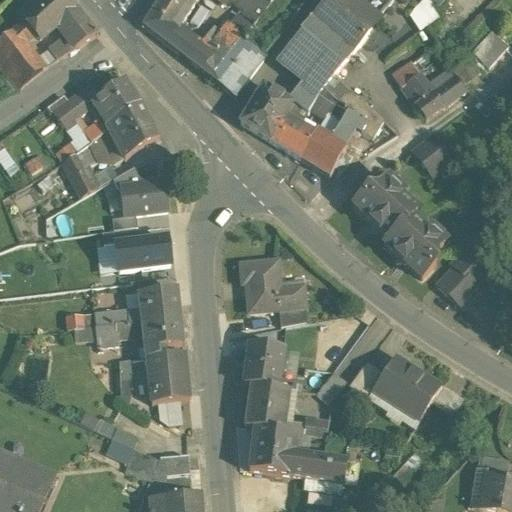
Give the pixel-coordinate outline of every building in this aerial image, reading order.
[(67,0),(36,0),(19,16),(27,26),(36,36),(41,42),(57,27),(76,9),(67,0)] [(189,6),(178,0),(160,0),(143,28),(177,55),(188,41),(178,33),(193,9),(189,6)] [(192,0),(189,6),(193,9),(199,0),(192,0)] [(232,0),(229,5),(239,14),(255,27),(258,23),(275,0),(232,0)] [(360,8),(349,0),(332,0),(327,6),(346,23),(360,8)] [(440,19),(429,2),(410,15),(421,32),(440,19)] [(304,85),(290,107),(291,108),(285,119),(298,127),(306,117),(315,103),(326,88),(332,81),(362,45),(376,18),(369,11),(369,10),(368,8),(367,7),(365,7),(364,7),(362,8),(361,9),(360,8),(346,23),(327,6),(311,24),(312,26),(279,65),(304,85)] [(379,12),(374,6),(369,11),(376,18),(379,12)] [(76,9),(57,27),(65,39),(75,52),(97,38),(76,9)] [(255,27),(239,14),(228,27),(227,27),(229,29),(230,28),(248,42),(245,46),(262,59),(277,40),(258,23),(255,27)] [(27,26),(14,36),(23,46),(36,36),(27,26)] [(222,38),(213,31),(199,50),(188,41),(177,55),(234,101),(264,61),(262,59),(245,46),(248,42),(230,28),(229,29),(222,38)] [(507,49),(490,34),(472,55),(488,71),(507,49)] [(14,36),(0,46),(0,71),(18,93),(44,72),(23,46),(14,36)] [(58,64),(75,52),(65,39),(49,51),(58,64)] [(417,39),(404,46),(409,53),(421,45),(417,39)] [(467,61),(453,44),(435,58),(449,76),(450,75),(454,72),(467,62),(467,61)] [(467,62),(454,72),(463,84),(465,86),(479,75),(468,61),(467,61),(467,62)] [(411,67),(393,78),(401,90),(418,79),(419,79),(411,67)] [(463,84),(454,72),(450,75),(455,81),(461,88),(463,84)] [(446,86),(436,94),(431,86),(426,89),(418,79),(401,90),(400,91),(414,110),(425,124),(456,100),(447,87),(446,86)] [(337,85),(332,81),(326,88),(331,92),(336,87),(337,85)] [(461,88),(455,81),(450,84),(460,97),(465,94),(461,88)] [(97,102),(95,103),(110,127),(143,107),(127,82),(97,102)] [(460,97),(450,84),(447,87),(456,100),(460,97)] [(331,92),(326,88),(315,103),(306,117),(321,127),(330,113),(334,109),(346,97),(336,87),(331,92)] [(262,90),(240,127),(268,144),(284,118),(285,119),(291,108),(290,107),(262,90)] [(97,102),(89,91),(68,106),(96,142),(110,133),(108,128),(110,127),(95,103),(97,102)] [(366,109),(347,96),(346,97),(334,109),(366,127),(360,138),(371,144),(382,124),(366,109)] [(96,142),(63,101),(49,111),(72,143),(55,156),(63,166),(96,142)] [(110,127),(108,128),(110,133),(125,162),(160,142),(143,107),(110,127)] [(329,145),(315,136),(314,137),(299,163),(299,164),(329,182),(345,153),(344,153),(351,141),(352,141),(355,135),(360,138),(366,127),(334,109),(330,113),(326,119),(339,128),(329,145)] [(285,119),(284,118),(268,144),(299,163),(314,137),(298,127),(285,119)] [(433,140),(414,156),(432,180),(451,164),(433,140)] [(98,165),(89,148),(76,157),(85,172),(98,165)] [(46,168),(41,157),(25,166),(30,177),(46,168)] [(85,172),(76,157),(63,166),(82,200),(96,192),(89,181),(85,172)] [(134,172),(113,184),(122,200),(121,190),(143,188),(134,172)] [(95,178),(89,181),(96,192),(101,189),(95,178)] [(416,215),(400,200),(400,193),(391,185),(384,185),(376,194),(367,194),(353,209),(371,226),(371,234),(379,233),(389,243),(384,248),(395,259),(395,267),(403,266),(421,283),(435,267),(435,258),(442,250),(442,242),(433,234),(426,234),(411,221),(416,215)] [(122,200),(124,221),(135,219),(169,215),(165,186),(143,188),(121,190),(122,200)] [(112,223),(113,234),(137,231),(135,219),(124,221),(112,223)] [(121,245),(138,243),(137,234),(113,236),(114,245),(121,245)] [(123,275),(169,271),(166,241),(138,243),(121,245),(123,275)] [(469,250),(452,268),(455,271),(438,288),(460,309),(477,291),(474,288),(491,271),(469,250)] [(277,265),(240,268),(242,288),(246,288),(249,317),(278,314),(304,312),(303,290),(279,292),(277,265)] [(134,298),(157,295),(156,284),(133,286),(134,298)] [(157,295),(142,297),(144,311),(145,324),(180,320),(177,293),(157,295)] [(127,309),(94,313),(95,329),(115,327),(128,325),(126,313),(128,313),(127,309)] [(128,313),(126,313),(128,325),(145,324),(144,311),(128,313)] [(304,312),(278,314),(278,331),(306,326),(304,312)] [(180,320),(145,324),(147,337),(149,360),(166,358),(165,349),(183,347),(180,320)] [(128,325),(115,327),(119,364),(128,363),(126,339),(147,337),(145,324),(128,325)] [(283,352),(249,347),(243,387),(251,388),(278,392),(283,352)] [(149,360),(146,361),(152,407),(190,402),(184,356),(166,358),(149,360)] [(440,392),(394,361),(383,377),(372,395),(419,425),(440,392)] [(128,363),(119,364),(119,395),(131,395),(131,375),(131,363),(128,363)] [(383,377),(366,366),(348,390),(367,403),(372,395),(383,377)] [(333,377),(319,367),(301,395),(317,398),(333,377)] [(345,386),(333,377),(317,398),(329,406),(345,386)] [(278,392),(251,388),(245,431),(254,432),(282,436),(284,425),(288,393),(278,392)] [(328,425),(305,422),(304,428),(302,439),(325,442),(328,425)] [(304,428),(288,425),(288,426),(284,425),(282,436),(296,438),(302,439),(304,428)] [(282,436),(254,432),(248,475),(302,482),(305,464),(304,464),(293,462),(296,438),(282,436)] [(133,453),(112,443),(106,455),(128,465),(133,453)] [(158,464),(133,453),(128,465),(124,475),(149,486),(158,464)] [(39,511),(53,479),(0,456),(0,511),(39,511)] [(413,458),(393,478),(401,485),(421,465),(413,458)] [(188,459),(159,462),(158,464),(149,486),(161,485),(160,476),(180,474),(189,472),(188,459)] [(346,466),(305,460),(304,464),(305,464),(302,482),(305,483),(343,488),(346,466)] [(509,465),(479,460),(477,473),(486,475),(486,479),(505,483),(509,465)] [(358,468),(346,466),(343,488),(355,490),(358,468)] [(189,472),(180,474),(160,476),(161,485),(162,485),(163,502),(200,499),(198,473),(189,474),(189,472)] [(511,511),(511,483),(505,483),(486,479),(479,511),(511,511)] [(341,500),(343,488),(305,483),(303,494),(341,500)] [(149,486),(138,511),(149,511),(149,503),(163,502),(162,485),(161,485),(149,486)] [(201,511),(200,499),(163,502),(149,503),(149,511),(201,511)]
